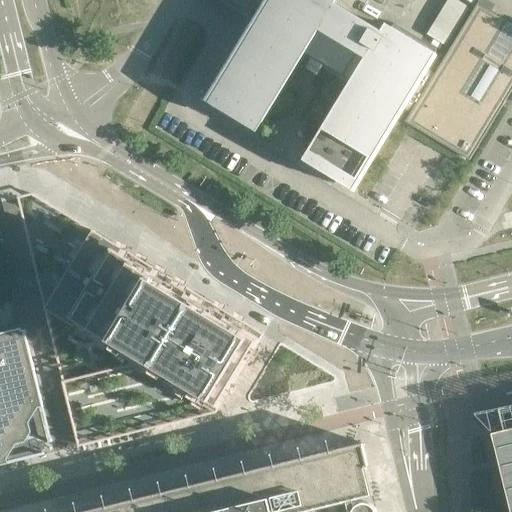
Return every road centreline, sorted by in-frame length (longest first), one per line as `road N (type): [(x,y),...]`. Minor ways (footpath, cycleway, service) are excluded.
road 1 (residential): [(511,174),(469,243),(413,250),(187,111),(186,90),(215,33),(213,22),(176,0)]
road 2 (secondary): [(36,136),(72,181),(237,285),(342,338),(382,349)]
road 3 (secondary): [(400,303),(321,279),(225,226),(105,149),(71,115)]
road 4 (unknown): [(53,234),(178,313),(146,364)]
road 5 (residential): [(71,115),(138,55),(171,0)]
road 6 (residential): [(382,349),(387,409),(412,494)]
road 7 (residential): [(412,494),(417,354)]
road 8 (unknown): [(56,405),(114,421),(146,364)]
road 9 (unknown): [(34,309),(146,364)]
road 10 (secondary): [(71,115),(34,0)]
